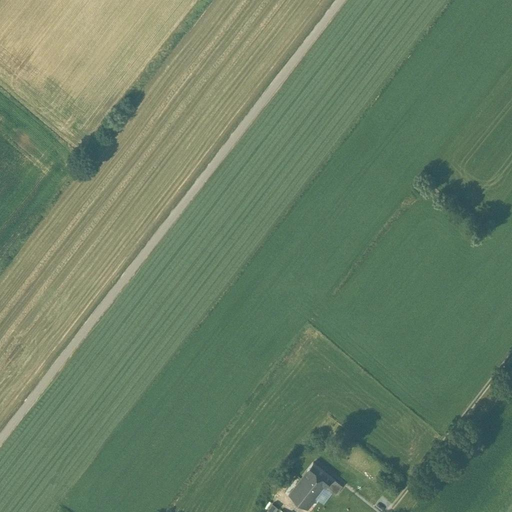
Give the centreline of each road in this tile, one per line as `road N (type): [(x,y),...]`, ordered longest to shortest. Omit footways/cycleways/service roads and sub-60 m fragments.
road 1 (unclassified): [(340,0),(0,440)]
road 2 (track): [(511,353),(388,511)]
